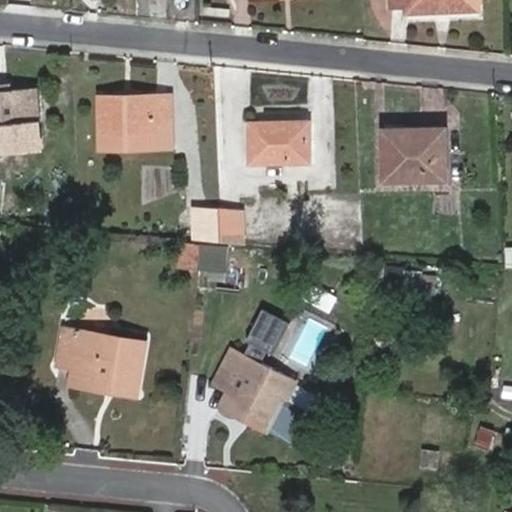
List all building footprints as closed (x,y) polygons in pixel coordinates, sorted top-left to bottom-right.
[(480,8),(479,0),(394,0),(394,4),(408,3),(409,11),(480,8)] [(11,89),(10,82),(0,82),(0,121),(39,120),(38,88),(11,89)] [(174,146),(172,94),(102,95),(103,147),(174,146)] [(309,160),(308,120),(252,121),(253,161),(309,160)] [(447,178),(447,128),(386,128),(386,178),(447,178)] [(202,239),(223,241),(221,209),(195,207),(196,238),(202,239)] [(223,241),(245,243),(243,210),(221,209),(223,241)] [(230,244),(193,241),(192,265),(229,267),(230,244)] [(268,304),(249,339),(276,353),(295,319),(268,304)] [(138,393),(146,341),(67,328),(60,364),(74,366),(73,373),(120,381),(119,390),(138,393)] [(270,430),(295,380),(233,347),(216,381),(230,387),(224,398),(254,412),(250,419),(270,430)] [(73,373),(72,381),(119,390),(120,381),(73,373)] [(274,427),(297,438),(315,403),(292,392),(274,427)] [(224,398),(222,403),(250,419),(254,412),(224,398)]
